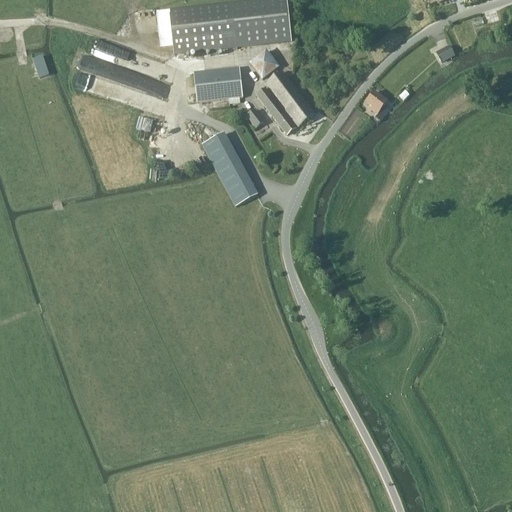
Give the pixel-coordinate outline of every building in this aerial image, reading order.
[(174,54),(291,43),(287,0),(170,13),(174,54)] [(441,63),(454,56),(449,47),(436,54),(441,63)] [(250,65),(262,81),(279,69),(266,53),(250,65)] [(45,56),(34,58),(38,78),(49,76),(45,56)] [(194,75),(197,104),(243,99),(239,70),(194,75)] [(286,117),(265,90),(256,97),(287,137),(296,130),(288,119),(289,118),(298,129),(314,116),(282,73),(266,86),(288,116),(286,117)] [(386,103),(374,93),(366,103),(372,108),(370,110),(377,115),(374,119),(379,123),(385,115),(380,111),(386,103)] [(247,118),(256,130),(263,124),(254,112),(247,118)] [(140,117),(137,129),(151,132),(154,120),(140,117)] [(235,208),(257,197),(223,135),(202,147),(235,208)]
